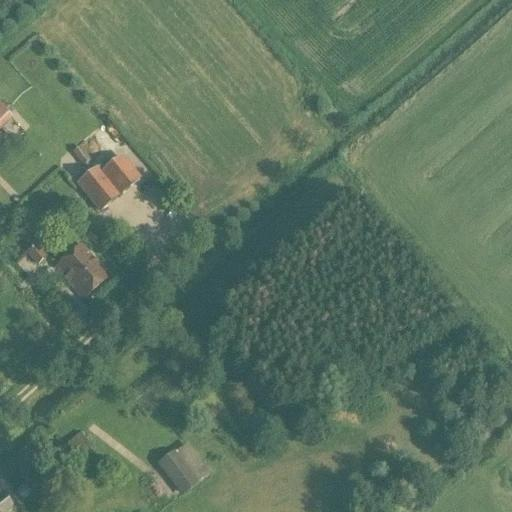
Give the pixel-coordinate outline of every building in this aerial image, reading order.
[(0,131),(16,118),(0,99),(0,131)] [(80,148),(72,154),(83,167),(91,161),(80,148)] [(97,169),(76,186),(100,215),(142,181),(123,157),(101,174),(97,169)] [(36,267),(46,258),(36,246),(25,254),(36,267)] [(83,301),(109,278),(81,246),(55,270),(83,301)] [(75,461),(89,450),(88,449),(90,447),(80,434),(38,468),(46,475),(54,469),(57,473),(74,460),(75,461)] [(182,498),(199,486),(198,485),(213,473),(190,443),(158,467),(182,498)] [(11,511),(14,511),(1,495),(0,496),(0,511),(11,511)]
